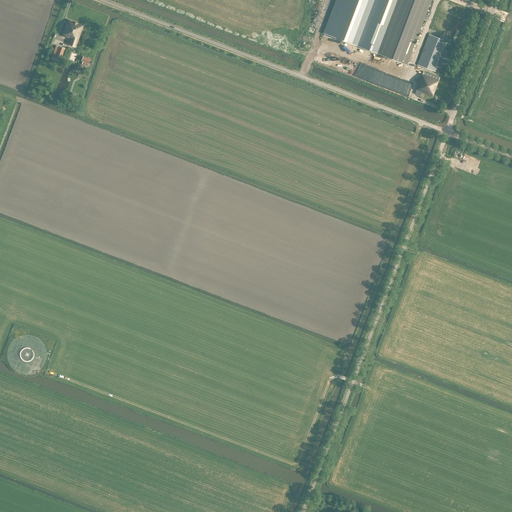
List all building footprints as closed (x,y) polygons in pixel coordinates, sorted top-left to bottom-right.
[(398,0),(336,0),(324,33),(378,53),(398,0)] [(430,0),(398,0),(378,53),(407,64),(406,64),(430,0)] [(69,44),(76,47),(84,25),(68,19),(62,34),(67,36),(66,37),(71,39),(69,44)] [(447,41),(429,34),(418,65),(436,72),(447,41)] [(56,45),(52,58),(55,59),(60,61),(65,48),(60,46),(60,47),(56,45)] [(83,56),(81,61),(83,61),(82,64),(88,66),(91,59),(83,56)] [(423,71),(421,79),(420,78),(416,90),(433,97),(439,81),(438,81),(440,78),(423,71)] [(406,95),(410,85),(380,72),(378,75),(380,76),(377,84),(406,95)] [(16,339),(13,342),(10,345),(9,350),(8,354),(8,359),(10,363),(12,367),(15,370),(19,373),(23,374),(28,375),(33,374),(37,373),(41,370),(44,367),(46,363),(48,360),(48,356),(48,352),(47,348),(46,345),(43,342),(41,339),(37,337),(34,336),(30,335),(26,335),(23,335),(19,337),(16,339)]
